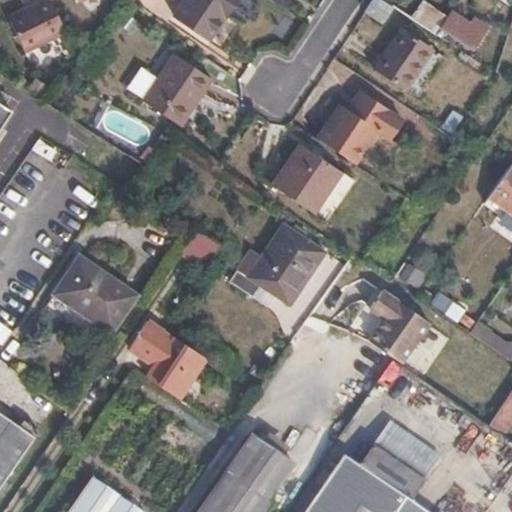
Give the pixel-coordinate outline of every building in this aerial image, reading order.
[(69,31),(52,0),(37,0),(7,16),(26,53),(69,31)] [(238,0),(184,0),(176,13),(212,38),(238,0)] [(254,1),(252,0),(238,0),(212,38),(222,45),(254,1)] [(391,6),(380,0),(372,0),(364,12),(380,22),(391,6)] [(433,32),(445,14),(424,0),(421,0),(411,17),(433,32)] [(483,33),(457,15),(445,32),(471,50),(483,33)] [(374,67),(399,84),(426,45),(402,28),(374,67)] [(432,49),(426,45),(399,84),(405,88),(432,49)] [(156,107),(187,61),(176,53),(144,99),(156,107)] [(156,107),(179,124),(210,78),(187,61),(156,107)] [(210,78),(179,124),(182,126),(213,80),(210,78)] [(389,108),(365,92),(352,111),(340,103),(318,136),(355,161),(377,128),(391,137),(403,118),(388,109),(389,108)] [(340,169),(301,142),(273,182),(313,209),(322,196),(340,169)] [(353,177),(340,169),(322,196),(335,204),(353,177)] [(511,170),(492,199),(511,213),(511,170)] [(323,248),(282,220),(261,253),(250,246),(228,277),(252,292),(260,281),(273,290),(290,300),(323,248)] [(207,237),(195,230),(178,255),(190,262),(207,237)] [(140,298),(84,259),(58,295),(115,335),(140,298)] [(273,290),(260,281),(252,292),(265,301),(273,290)] [(366,344),(389,360),(398,366),(426,323),(379,291),(365,311),(379,321),(364,343),(366,344)] [(161,329),(147,320),(127,349),(154,367),(143,381),(175,401),(204,359),(161,329)] [(511,341),(476,322),(469,335),(511,358),(511,341)] [(389,360),(366,344),(349,369),(372,385),(389,360)] [(511,379),(501,394),(511,401),(511,379)] [(511,409),(511,401),(501,394),(480,421),(495,431),(511,409)] [(0,406),(0,491),(36,441),(34,439),(35,437),(38,437),(38,434),(38,432),(25,422),(23,425),(16,422),(19,418),(1,405),(0,406)] [(433,463),(382,429),(354,469),(339,460),(334,467),(328,463),(313,483),(320,488),(303,511),(416,511),(406,505),(433,463)] [(294,466),(249,435),(195,511),(264,511),(269,506),(268,503),(294,466)] [(339,460),(333,456),(328,463),(334,467),(339,460)] [(144,511),(90,476),(65,511),(144,511)] [(303,511),(320,488),(313,483),(294,511),(303,511)]
